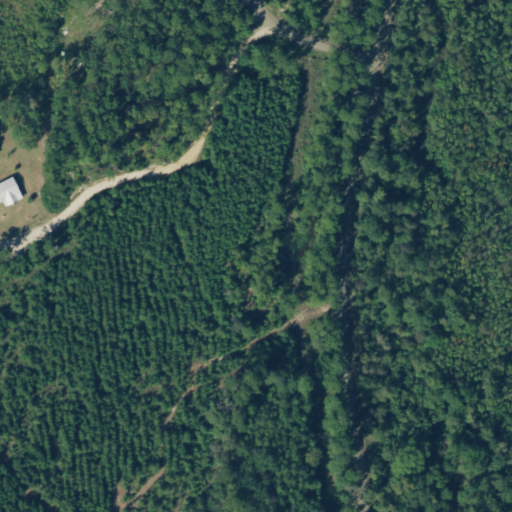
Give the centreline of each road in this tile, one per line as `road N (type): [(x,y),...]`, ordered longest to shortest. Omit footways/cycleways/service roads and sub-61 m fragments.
road 1 (residential): [(324,511),(316,173),(350,0)]
road 2 (residential): [(331,74),(212,24),(188,0)]
